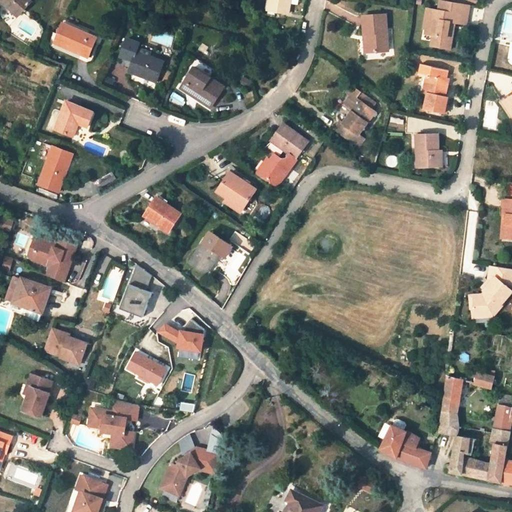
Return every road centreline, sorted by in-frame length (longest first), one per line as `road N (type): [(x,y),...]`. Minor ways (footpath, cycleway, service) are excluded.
road 1 (residential): [(498,0),(461,184),(437,193),(324,173),(294,206),(221,323)]
road 2 (residential): [(413,474),(336,429),(255,357)]
road 3 (residential): [(317,0),(305,61),(281,94),(252,121),(207,143)]
road 4 (residential): [(221,323),(81,218)]
road 5 (residential): [(139,473),(174,434),(242,385),(255,357)]
road 6 (residential): [(207,143),(81,218)]
